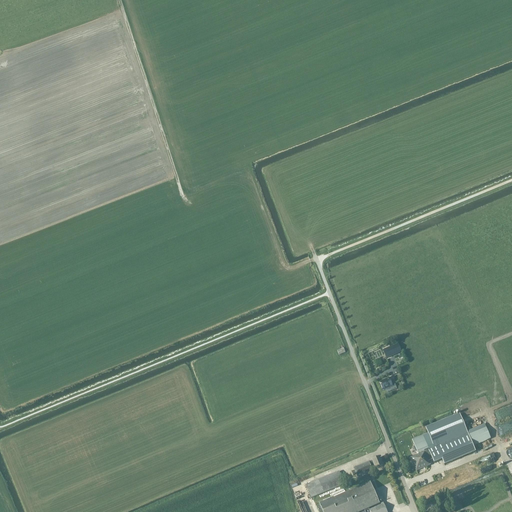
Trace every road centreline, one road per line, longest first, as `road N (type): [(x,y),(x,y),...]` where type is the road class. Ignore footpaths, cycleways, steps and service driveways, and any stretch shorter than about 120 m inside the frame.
road 1 (unclassified): [(416,511),(316,260)]
road 2 (track): [(183,197),(119,0)]
